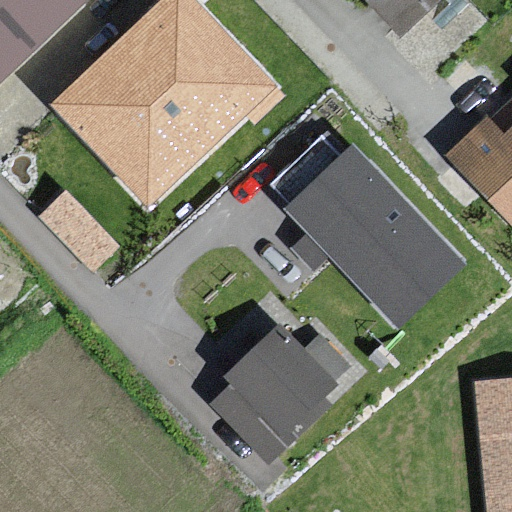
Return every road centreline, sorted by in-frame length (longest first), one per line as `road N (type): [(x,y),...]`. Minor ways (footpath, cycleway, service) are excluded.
road 1 (residential): [(164,364),(0,195)]
road 2 (residential): [(424,108),(318,0)]
